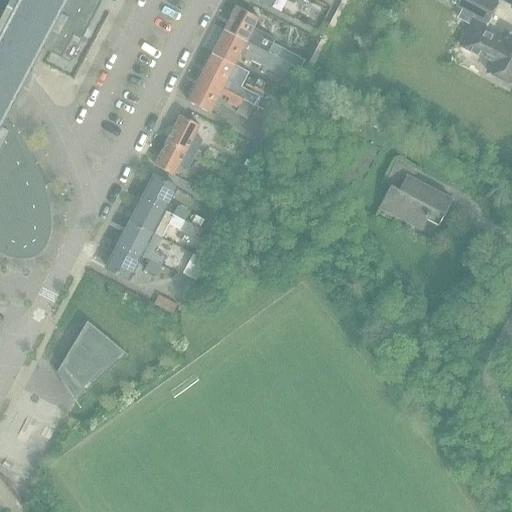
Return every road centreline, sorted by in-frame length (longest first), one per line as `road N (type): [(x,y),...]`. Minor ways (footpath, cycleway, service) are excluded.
road 1 (residential): [(92,222),(204,0)]
road 2 (residential): [(92,222),(72,153),(152,0)]
